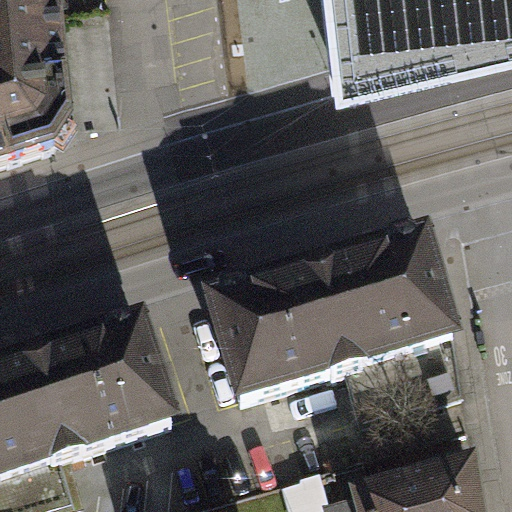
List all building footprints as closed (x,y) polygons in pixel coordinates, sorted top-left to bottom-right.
[(0,0),(0,173),(54,156),(70,131),(56,0),(0,0)] [(511,0),(326,0),(334,63),(511,20),(511,0)] [(213,313),(242,410),(331,384),(332,388),(346,384),(361,432),(463,403),(454,352),(425,251),(315,283),(213,313)] [(0,511),(80,511),(69,469),(85,464),(85,461),(173,432),(141,336),(41,369),(0,382),(0,511)] [(479,511),(472,474),(338,511),(479,511)]
